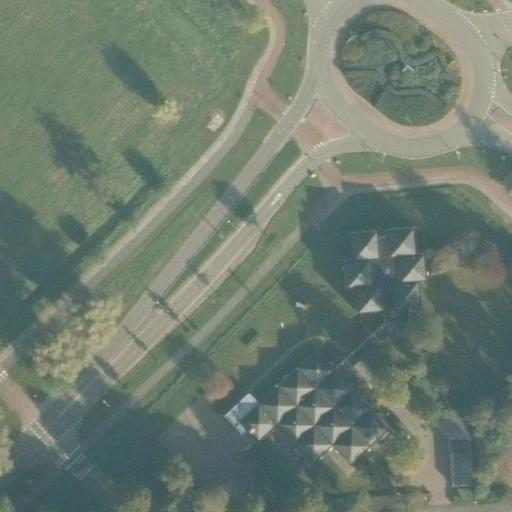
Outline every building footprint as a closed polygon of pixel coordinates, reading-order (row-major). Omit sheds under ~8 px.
[(0,0),(22,24),(37,9),(51,24),(77,0),(0,0)] [(72,67),(89,86),(25,145),(68,191),(170,97),(110,33),(72,67)] [(0,210),(12,197),(0,187),(0,210)] [(359,346),(366,353),(390,331),(396,337),(409,336),(407,307),(420,306),(417,279),(425,279),(423,251),(415,252),(412,226),(385,228),(385,234),(376,235),(376,229),(348,231),(351,258),(343,259),(346,286),(354,286),(356,312),(383,309),(384,322),(359,346)] [(342,376),(366,353),(359,346),(334,368),(317,349),(258,404),(248,393),(224,415),(241,434),(245,430),(257,442),(276,424),(312,463),(332,445),(349,464),(389,427),(342,376)] [(473,485),(471,451),(470,439),(449,440),(452,484),(452,486),(473,485)]
